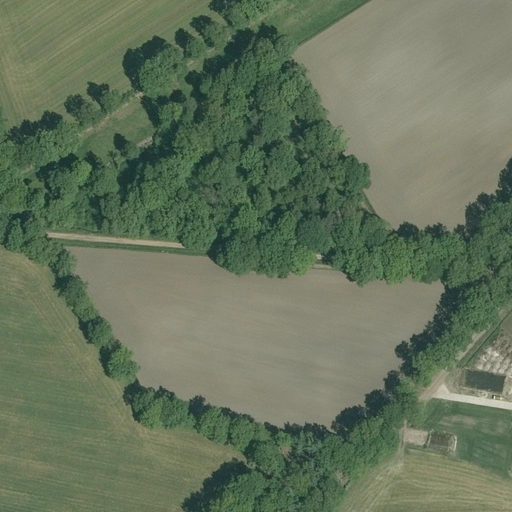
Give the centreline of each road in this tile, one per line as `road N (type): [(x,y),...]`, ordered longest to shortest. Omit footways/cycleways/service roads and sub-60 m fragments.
road 1 (track): [(0,225),(511,269)]
road 2 (track): [(391,427),(511,301)]
